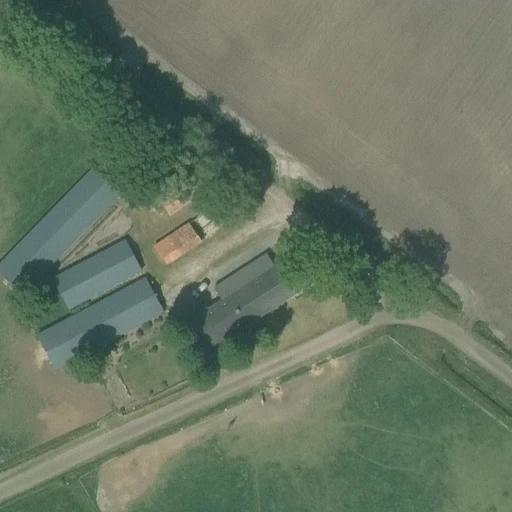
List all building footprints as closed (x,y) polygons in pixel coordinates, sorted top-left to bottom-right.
[(278,148),(291,158),(308,137),(295,126),(278,148)] [(154,195),(170,217),(204,194),(189,171),(154,195)] [(0,267),(0,273),(20,294),(117,195),(93,172),(0,267)] [(154,246),(167,266),(245,214),(232,194),(154,246)] [(93,228),(109,247),(113,244),(114,245),(137,227),(120,206),(93,228)] [(52,279),(68,309),(140,271),(124,241),(52,279)] [(187,323),(206,352),(313,283),(294,254),(274,266),(266,255),(213,289),(221,301),(187,323)] [(38,339),(54,369),(163,311),(146,281),(38,339)]
